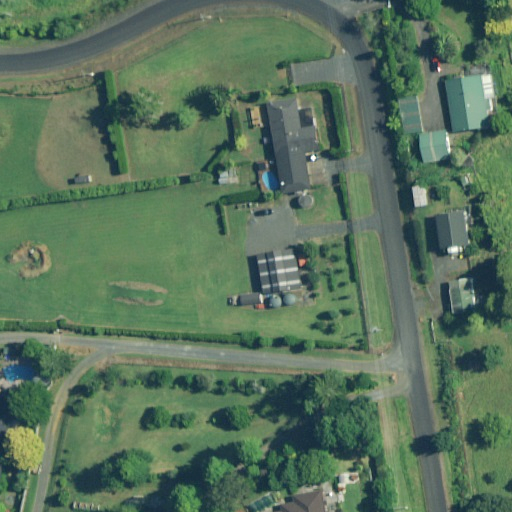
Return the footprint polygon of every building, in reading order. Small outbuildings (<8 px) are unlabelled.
[(493,83),(492,73),(445,79),(453,135),(500,129),(495,97),(494,89),(493,83)] [(419,95),(399,98),(405,134),(425,131),(419,95)] [(302,127),(298,99),(269,102),(281,193),(311,189),(306,153),(319,151),(315,125),(302,127)] [(447,130),(421,133),(425,163),(451,160),(447,130)] [(235,172),(219,172),(219,183),(235,183),(235,172)] [(418,185),(414,186),(416,207),(429,206),(426,180),(418,181),(418,185)] [(310,194),(308,193),(306,192),(305,192),(303,192),(302,193),(301,193),(299,194),(298,195),(297,197),(297,198),(296,199),(296,201),(296,202),(297,204),(297,205),(298,206),(299,207),(300,208),(302,209),(303,210),(304,210),(306,210),(307,209),(309,209),(310,208),(311,207),(312,206),(313,205),(313,203),(314,202),(314,200),(313,199),(313,197),(312,196),(311,195),(310,194)] [(460,246),(472,245),(469,212),(437,216),(441,249),(451,247),(452,255),(461,254),(460,246)] [(296,248),(256,254),(262,293),(301,287),(296,248)] [(450,281),(453,314),(489,310),(488,297),(477,298),(475,279),(450,281)] [(241,293),(241,302),(261,302),(261,293),(241,293)] [(284,302),(284,300),(284,299),(283,298),(282,296),(282,295),(281,294),(279,294),(278,293),(277,293),(275,293),(274,293),(273,294),(271,294),(270,295),(269,296),(269,297),(268,299),(268,300),(268,301),(268,303),(268,304),(269,305),(270,306),(271,307),(272,308),(273,309),(275,309),(276,309),(277,309),(279,308),(280,308),(281,307),(282,306),(283,305),(283,303),(284,302)] [(0,483),(14,411),(0,408),(0,483)] [(327,511),(323,489),(294,494),(295,501),(282,503),(283,510),(272,511),(327,511)]
